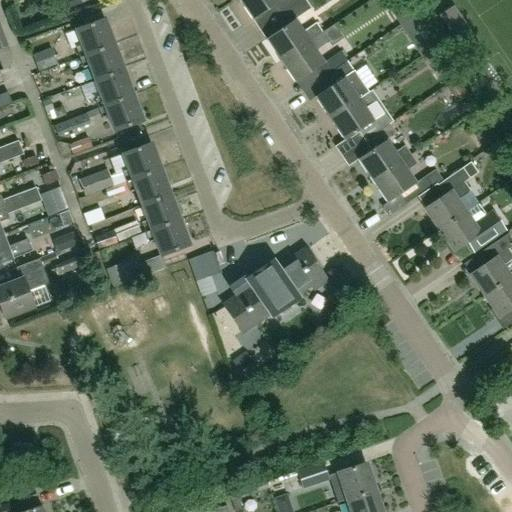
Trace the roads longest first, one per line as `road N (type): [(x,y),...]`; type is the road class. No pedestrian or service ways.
road 1 (residential): [(134,10),(219,231),(232,236),(325,200)]
road 2 (residential): [(462,407),(325,200)]
road 3 (residential): [(325,200),(186,0)]
road 4 (residential): [(104,511),(71,413),(0,409)]
road 5 (residential): [(462,407),(403,447),(400,467),(416,511)]
